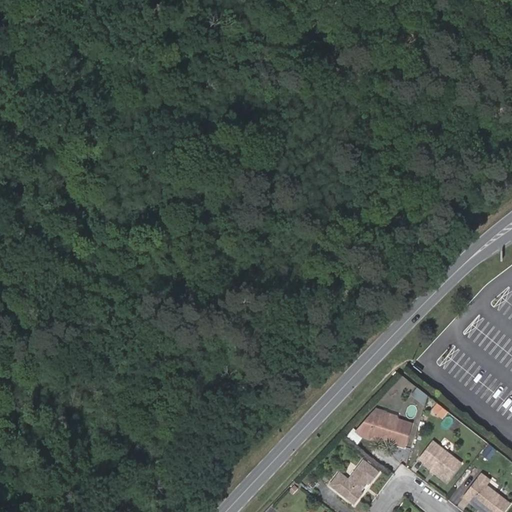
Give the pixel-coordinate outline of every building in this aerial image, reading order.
[(402,252),(400,251),(398,252),(396,253),(395,256),(396,258),(397,260),(398,261),(400,261),(402,261),(404,260),(405,258),(405,256),(405,254),(404,253),(402,252)] [(447,411),(439,404),(435,409),(443,415),(447,411)] [(387,410),(382,416),(384,421),(393,424),(398,421),(397,414),(387,410)] [(372,415),(358,432),(364,437),(369,438),(370,436),(381,439),(384,437),(390,439),(391,442),(405,447),(412,425),(398,421),(393,424),(384,421),(382,416),(376,414),(375,416),(372,415)] [(433,467),(437,471),(449,480),(462,463),(434,442),(421,458),(433,467)] [(494,454),(489,450),(485,456),(490,460),(494,454)] [(365,483),(367,485),(369,481),(372,483),(381,472),(365,459),(350,478),(341,472),(331,485),(356,503),(365,492),(362,491),(365,488),(363,486),(365,483)] [(490,479),(483,474),(465,496),(472,501),(473,499),(489,511),(502,511),(510,503),(486,484),(490,479)]
